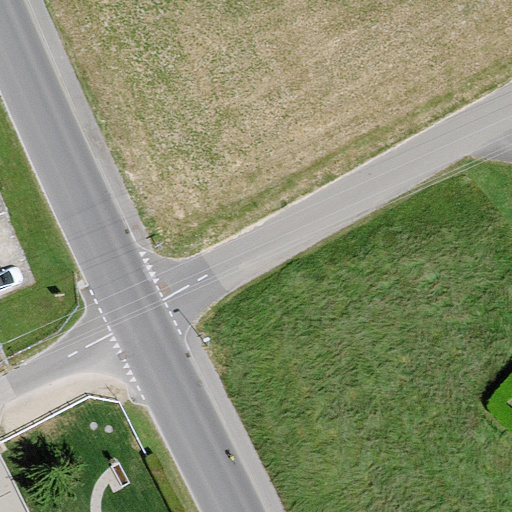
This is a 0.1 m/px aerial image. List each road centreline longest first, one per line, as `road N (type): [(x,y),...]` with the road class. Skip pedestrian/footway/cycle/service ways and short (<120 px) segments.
road 1 (unclassified): [(143,317),(511,108)]
road 2 (tertiary): [(143,317),(0,6)]
road 3 (tertiary): [(237,511),(143,317)]
road 4 (unclassified): [(0,390),(143,317)]
